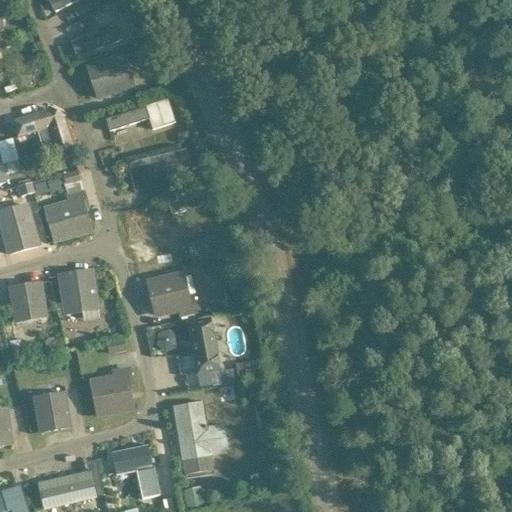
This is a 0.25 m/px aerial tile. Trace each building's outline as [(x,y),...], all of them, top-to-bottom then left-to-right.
[(46,0),(53,13),(79,0),(46,0)] [(90,0),(97,13),(121,0),(90,0)] [(70,43),(75,57),(119,42),(114,28),(70,43)] [(140,33),(131,36),(134,43),(143,40),(140,33)] [(156,60),(146,41),(125,51),(132,65),(140,62),(143,67),(156,60)] [(84,67),(96,101),(134,88),(123,54),(84,67)] [(124,114),(107,120),(110,130),(110,132),(117,129),(138,123),(149,119),(153,130),(175,123),(168,100),(145,107),(124,114)] [(48,130),(57,160),(75,155),(64,120),(65,117),(48,108),(47,111),(13,121),(17,139),(48,130)] [(188,142),(186,133),(177,136),(180,144),(188,142)] [(127,164),(135,194),(169,186),(166,176),(185,171),(184,166),(189,165),(187,153),(186,149),(127,164)] [(187,153),(189,165),(191,171),(204,168),(200,150),(187,153)] [(72,159),(61,162),(64,175),(75,171),(72,159)] [(43,208),(53,246),(93,234),(87,211),(90,210),(84,191),(83,192),(77,173),(62,177),(68,196),(66,197),(67,201),(43,208)] [(59,181),(51,184),(52,189),(61,187),(59,181)] [(20,197),(34,193),(31,184),(17,188),(20,197)] [(40,247),(27,204),(0,212),(0,233),(7,257),(40,247)] [(129,230),(132,229),(138,247),(134,248),(139,264),(161,256),(145,207),(124,214),(129,230)] [(187,245),(192,267),(235,255),(230,234),(187,245)] [(100,310),(94,269),(57,276),(63,316),(100,310)] [(144,281),(154,320),(178,314),(179,318),(197,314),(195,305),(191,306),(183,272),(144,281)] [(48,319),(41,283),(7,289),(13,325),(48,319)] [(210,322),(191,326),(191,327),(193,339),(200,371),(200,373),(219,370),(217,357),(212,358),(208,336),(213,335),(210,322)] [(258,363),(236,367),(239,381),(261,377),(258,363)] [(88,380),(96,419),(134,412),(128,388),(134,387),(130,367),(111,371),(112,376),(88,380)] [(222,403),(236,400),(233,384),(218,388),(222,403)] [(32,399),(38,435),(72,430),(66,393),(32,399)] [(172,407),(181,463),(229,454),(224,425),(207,428),(202,402),(172,407)] [(0,410),(0,448),(14,446),(9,409),(0,410)] [(111,454),(115,476),(137,472),(142,500),(158,497),(153,468),(152,468),(148,447),(111,454)] [(88,475),(38,487),(43,511),(48,511),(104,499),(96,465),(86,467),(88,475)] [(180,490),(185,511),(206,506),(201,486),(180,490)] [(25,511),(17,487),(0,492),(0,493),(5,508),(0,509),(0,511),(25,511)]
